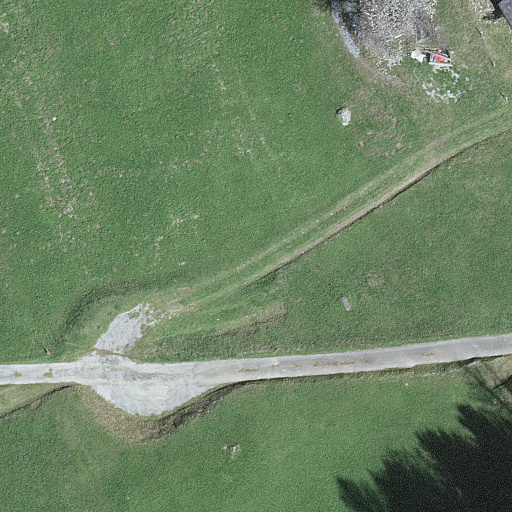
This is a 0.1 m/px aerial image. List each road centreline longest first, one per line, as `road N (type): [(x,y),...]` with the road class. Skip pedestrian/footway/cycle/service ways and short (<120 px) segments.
road 1 (track): [(511,348),(0,380)]
road 2 (track): [(511,111),(438,146),(256,262),(107,338),(89,369)]
